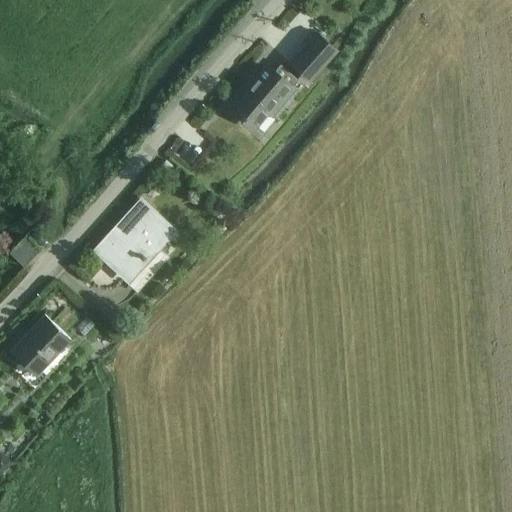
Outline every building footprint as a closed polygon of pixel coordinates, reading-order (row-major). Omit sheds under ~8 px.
[(308,80),(334,49),(315,32),(289,63),(308,80)] [(292,87),(278,76),(265,65),(255,78),(252,75),(228,105),(254,126),(267,111),(270,114),(292,87)] [(166,171),(171,165),(165,160),(160,165),(166,171)] [(127,279),(173,230),(140,200),(94,249),(127,279)] [(24,265),(39,248),(24,235),(9,252),(24,265)] [(35,375),(69,337),(44,314),(10,351),(35,375)] [(0,452),(0,472),(0,473),(11,462),(0,452)]
